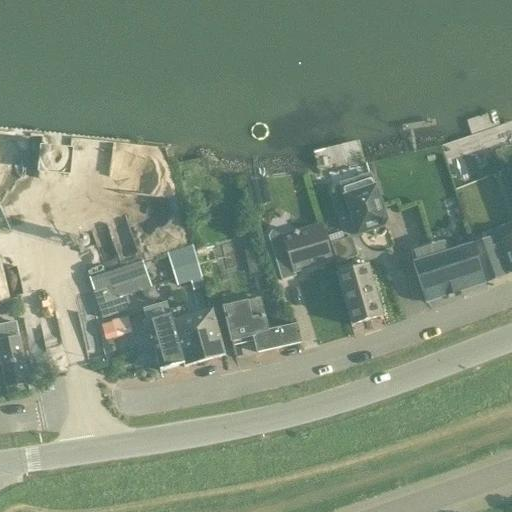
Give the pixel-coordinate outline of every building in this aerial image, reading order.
[(375,181),(343,190),(356,236),(372,231),(374,235),(376,237),(379,237),(381,236),(384,235),(386,233),(386,231),(384,226),(388,225),(375,181)] [(293,272),(331,261),(321,227),(281,239),(280,234),(272,230),(269,237),(282,281),(294,277),(293,272)] [(501,244),(492,247),(497,262),(507,258),(511,270),(511,238),(501,242),(501,244)] [(331,245),(337,264),(356,258),(350,239),(331,245)] [(489,240),(473,246),(473,247),(486,284),(502,278),(497,262),(492,247),(489,240)] [(473,247),(415,266),(427,303),(447,296),(445,291),(459,286),(460,292),(486,284),(473,247)] [(192,248),(167,255),(176,286),(201,279),(192,248)] [(150,286),(141,261),(99,275),(103,287),(92,291),(102,321),(132,311),(126,295),(150,286)] [(262,262),(247,265),(249,274),(264,271),(262,262)] [(351,326),(382,317),(369,266),(337,276),(351,326)] [(235,357),(302,343),(298,325),(267,332),(260,301),(225,309),(235,357)] [(186,368),(226,356),(212,312),(173,324),(185,365),(186,368)] [(161,372),(185,365),(173,324),(172,319),(171,317),(147,324),(161,372)] [(6,388),(28,384),(15,323),(0,326),(0,366),(2,366),(6,388)] [(112,323),(101,326),(105,341),(116,338),(112,323)]
